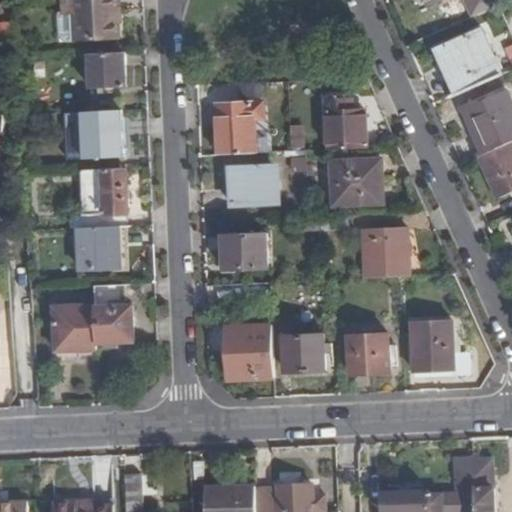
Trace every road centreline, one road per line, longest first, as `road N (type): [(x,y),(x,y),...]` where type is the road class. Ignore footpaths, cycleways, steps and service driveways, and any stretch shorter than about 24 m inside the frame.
road 1 (unclassified): [(190,429),(171,28),(177,0)]
road 2 (unclassified): [(360,0),(511,350)]
road 3 (residential): [(511,416),(190,429)]
road 4 (residential): [(190,429),(0,436)]
